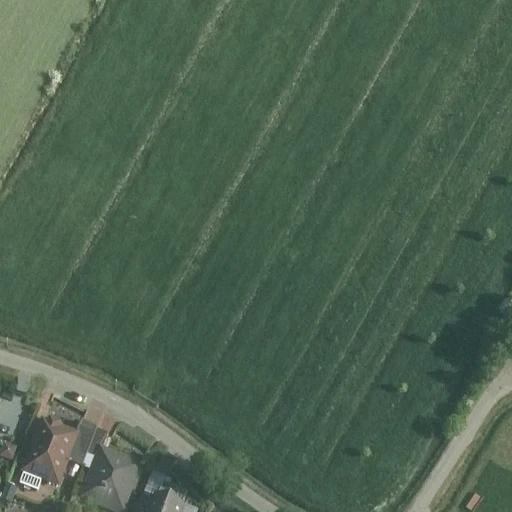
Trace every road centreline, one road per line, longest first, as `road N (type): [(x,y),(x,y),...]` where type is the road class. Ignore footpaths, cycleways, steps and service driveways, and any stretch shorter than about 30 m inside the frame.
road 1 (unclassified): [(260,511),(113,398),(0,359)]
road 2 (unclassified): [(511,373),(422,511)]
